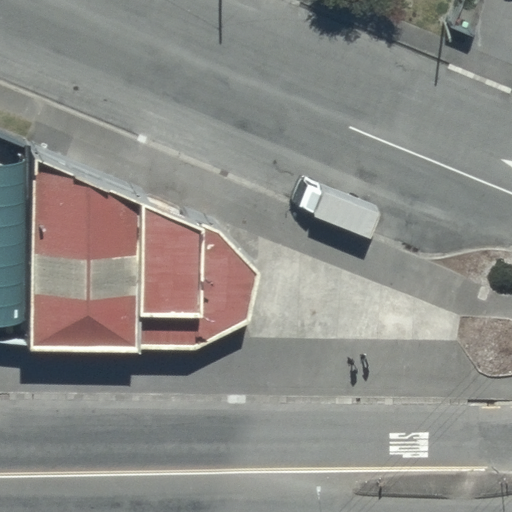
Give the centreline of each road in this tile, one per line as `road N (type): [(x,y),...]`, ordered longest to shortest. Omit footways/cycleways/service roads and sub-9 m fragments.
road 1 (residential): [(511,191),(40,0)]
road 2 (tertiary): [(91,472),(253,436),(511,440)]
road 3 (tertiary): [(221,511),(91,472)]
